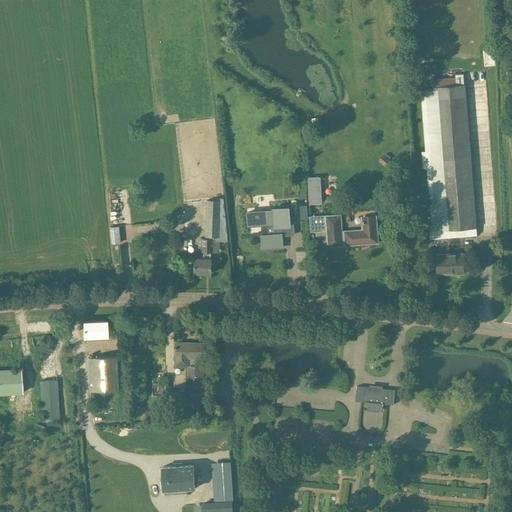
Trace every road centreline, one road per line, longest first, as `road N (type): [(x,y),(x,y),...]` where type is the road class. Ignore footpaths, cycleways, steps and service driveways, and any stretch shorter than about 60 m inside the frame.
road 1 (tertiary): [(0,307),(206,299),(511,330)]
road 2 (track): [(511,161),(503,0)]
road 3 (unknown): [(401,318),(392,378),(361,376),(363,313)]
